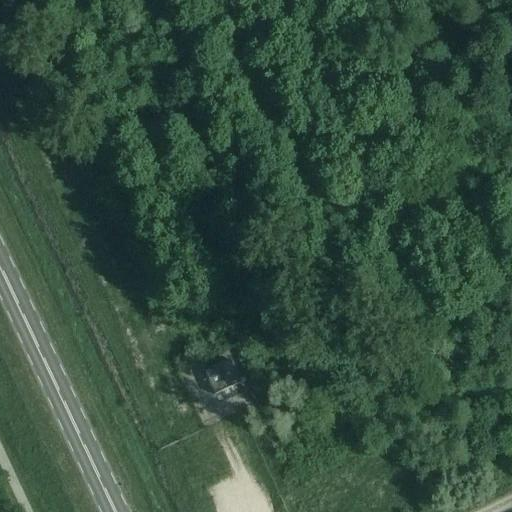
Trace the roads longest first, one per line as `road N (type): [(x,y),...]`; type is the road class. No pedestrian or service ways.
road 1 (secondary): [(112,511),(0,282)]
road 2 (track): [(511,92),(434,0)]
